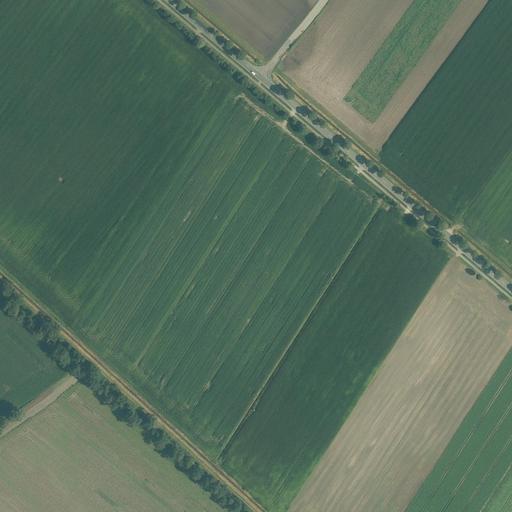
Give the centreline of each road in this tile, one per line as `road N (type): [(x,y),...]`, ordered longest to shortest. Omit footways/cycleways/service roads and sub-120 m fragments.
road 1 (secondary): [(511,289),(262,79)]
road 2 (secondary): [(262,79),(169,0)]
